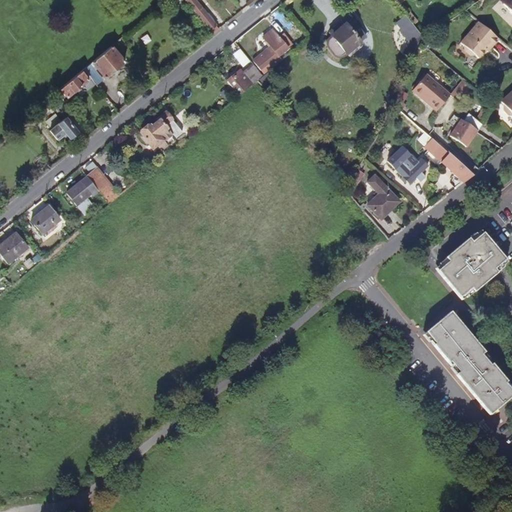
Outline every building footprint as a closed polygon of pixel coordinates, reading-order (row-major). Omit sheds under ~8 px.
[(184,0),(213,34),(219,29),(195,0),(184,0)] [(511,13),(511,0),(507,0),(503,5),(511,13)] [(357,39),(363,34),(350,17),(343,23),(347,28),(333,39),(331,40),(329,42),(328,44),(328,46),(328,47),(328,49),(333,56),(334,56),(335,57),(336,58),(338,58),(340,58),(342,58),(343,57),(346,55),(346,56),(347,55),(360,45),(361,45),(357,39)] [(491,48),(499,39),(478,22),(460,44),(464,47),(464,52),(469,56),(474,56),(478,59),(485,51),(489,46),(491,48)] [(329,33),(333,39),(347,28),(343,23),(329,33)] [(421,37),(410,23),(403,28),(415,42),(421,37)] [(279,62),(276,58),(288,49),(283,44),(288,40),(283,34),(278,38),(272,30),(262,37),(270,47),(253,60),(261,70),(264,69),(267,72),(270,69),(279,62)] [(363,34),(357,39),(361,45),(367,39),(363,34)] [(360,45),(347,55),(349,58),(349,59),(362,48),(360,45)] [(111,46),(92,62),(96,66),(105,78),(125,62),(111,46)] [(240,50),(233,55),(242,67),(250,61),(240,50)] [(92,62),(84,69),(89,76),(94,82),(101,77),(94,68),(96,66),(92,62)] [(229,85),(238,96),(256,82),(258,80),(262,76),(253,65),(242,74),(240,71),(227,82),(229,85)] [(84,69),(58,90),(59,92),(63,98),(66,96),(67,97),(88,79),(87,78),(89,76),(84,69)] [(263,86),(276,76),(270,69),(267,72),(262,76),(258,80),(263,86)] [(437,111),(450,96),(426,75),(412,91),(435,111),(437,111)] [(457,102),(471,86),(463,80),(450,96),(457,102)] [(228,104),(238,96),(229,85),(220,93),(228,104)] [(511,116),(511,89),(499,102),(503,105),(503,110),(508,115),(511,116)] [(402,103),(407,94),(399,90),(396,95),(394,100),(392,104),(400,111),(405,105),(402,103)] [(55,101),(62,110),(68,105),(60,97),(55,101)] [(480,125),(488,113),(482,109),(475,121),(480,125)] [(71,113),(66,117),(73,126),(78,122),(71,113)] [(182,133),(166,113),(157,120),(159,121),(151,128),(149,127),(148,128),(147,127),(140,132),(141,133),(140,135),(142,137),(141,138),(145,144),(147,143),(152,149),(156,146),(159,151),(160,150),(165,147),(165,146),(164,145),(171,139),(173,141),(182,133)] [(463,122),(477,131),(480,125),(475,121),(467,115),(463,122)] [(77,131),(73,126),(66,117),(49,131),(57,140),(65,133),(69,138),(77,131)] [(450,135),(461,120),(458,118),(448,133),(450,135)] [(476,132),(477,131),(463,122),(461,120),(450,135),(449,136),(466,147),(476,132)] [(428,135),(425,133),(416,143),(462,184),(472,176),(428,135)] [(409,171),(401,163),(408,156),(401,149),(388,162),(409,184),(414,179),(419,174),(428,166),(421,159),(409,171)] [(112,187),(96,168),(86,176),(97,191),(109,205),(118,197),(110,188),(112,187)] [(350,195),(364,174),(358,170),(346,191),(350,195)] [(423,178),(419,174),(414,179),(418,183),(423,178)] [(91,196),(97,191),(86,176),(66,193),(76,206),(86,198),(90,194),(91,196)] [(388,212),(399,202),(374,177),(367,183),(376,192),(373,194),(376,197),(367,206),(380,219),(387,212),(388,212)] [(126,187),(122,182),(116,186),(121,192),(126,187)] [(84,216),(94,208),(86,198),(76,206),(84,216)] [(42,235),(59,221),(48,207),(31,221),(42,235)] [(381,221),(389,213),(388,212),(387,212),(380,219),(381,221)] [(493,270),(505,260),(500,254),(483,233),(471,243),(468,239),(445,258),(448,262),(437,272),(459,298),(470,289),(473,292),(496,273),(493,270)] [(23,255),(21,253),(27,248),(15,234),(3,244),(0,246),(0,255),(7,264),(19,255),(21,257),(23,255)] [(511,396),(511,393),(504,384),(506,382),(491,364),(489,366),(480,355),(483,353),(450,312),(425,333),(433,342),(431,343),(448,363),(450,362),(459,373),(456,375),(470,393),(479,404),(489,415),(511,396)]
